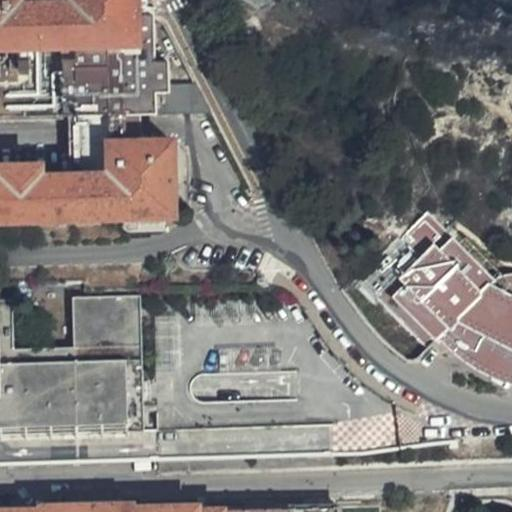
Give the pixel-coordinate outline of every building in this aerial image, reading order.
[(148,22),(147,0),(73,0),(74,11),(17,12),(17,2),(0,2),(0,55),(29,55),(29,63),(0,63),(0,124),(208,119),(196,91),(165,92),(164,68),(154,68),(153,21),(148,22)] [(0,227),(174,223),(172,148),(110,149),(111,182),(41,185),(40,173),(2,174),(2,185),(0,185),(0,227)] [(511,274),(509,275),(505,277),(497,285),(465,256),(429,223),(389,267),(406,284),(393,299),(436,336),(440,332),(486,358),(511,371),(511,274)] [(144,432),(141,295),(71,297),(73,346),(14,348),(12,299),(0,299),(0,436),(19,435),(144,432)] [(337,511),(337,509),(236,511),(196,511),(197,507),(132,508),(132,503),(39,506),(38,511),(0,511),(337,511)]
